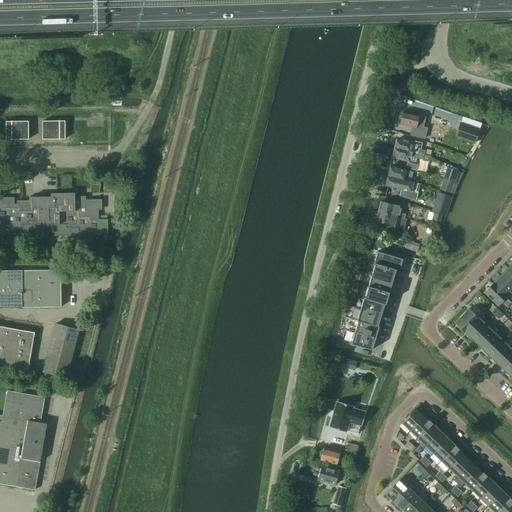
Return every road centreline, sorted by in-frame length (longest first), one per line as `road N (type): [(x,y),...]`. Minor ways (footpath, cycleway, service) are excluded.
road 1 (unclassified): [(268,511),(303,325),(357,108),(373,47),(391,29),(399,0)]
road 2 (motorway): [(0,18),(511,4)]
road 3 (residential): [(380,511),(370,493),(391,421),(417,394),(430,397),(511,475)]
road 4 (residential): [(0,158),(112,154),(151,103)]
road 5 (unclassified): [(511,95),(442,69),(435,52),(447,0)]
road 6 (residential): [(511,411),(435,338),(430,321)]
